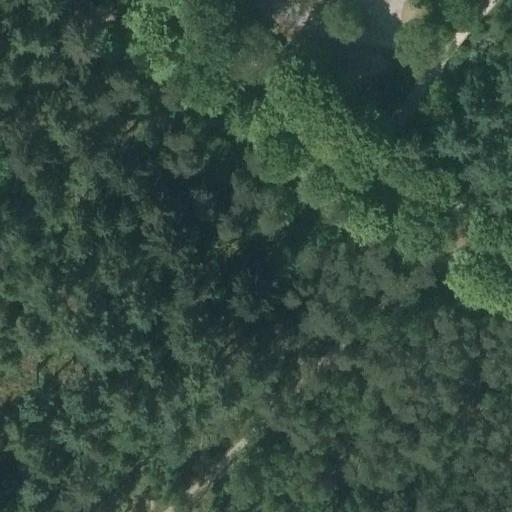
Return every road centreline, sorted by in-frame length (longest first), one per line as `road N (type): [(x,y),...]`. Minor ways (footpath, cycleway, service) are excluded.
road 1 (unclassified): [(363,155),(168,0)]
road 2 (unclassified): [(363,155),(485,0)]
road 3 (unclassified): [(511,240),(363,155)]
road 4 (track): [(125,0),(0,114)]
